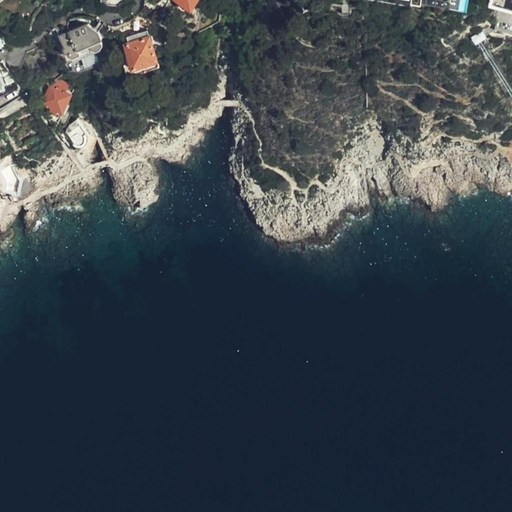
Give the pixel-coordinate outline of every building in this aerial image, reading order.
[(195,9),(200,0),(178,0),(179,0),(179,1),(179,3),(179,4),(180,6),(180,7),(181,8),(183,9),(184,8),(185,8),(187,8),(188,7),(189,6),(195,9)] [(511,0),(485,0),(485,3),(511,10),(511,0)] [(103,41),(99,30),(87,21),(60,35),(70,56),(91,47),(95,49),(103,41)] [(157,56),(149,29),(141,32),(140,30),(129,34),(131,40),(126,42),(134,65),(146,61),(146,62),(150,63),(156,61),(157,60),(155,56),(157,56)] [(63,109),(71,90),(54,83),(50,84),(43,100),(63,109)] [(85,132),(75,117),(67,122),(70,126),(66,130),(75,141),(76,142),(77,143),(79,143),(80,143),(81,142),(82,141),(82,139),(82,138),(82,137),(82,136),(81,135),(85,132)]
